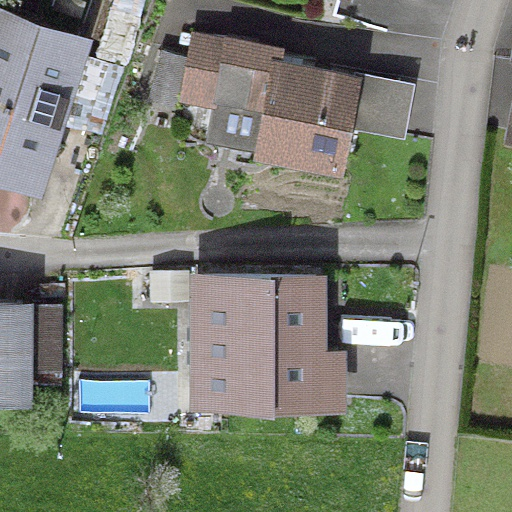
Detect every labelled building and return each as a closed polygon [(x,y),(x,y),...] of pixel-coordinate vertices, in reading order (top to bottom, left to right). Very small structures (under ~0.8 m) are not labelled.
[(0,175),(35,187),(82,44),(0,16),(0,175)] [(257,149),(336,164),(351,83),(273,68),(276,55),(239,49),(232,88),(267,95),(257,149)] [(158,53),(145,102),(172,109),(185,60),(158,53)] [(226,326),(226,401),(311,401),(311,280),(202,280),(202,326),(226,326)] [(18,368),(57,369),(58,309),(19,308),(19,305),(0,304),(0,396),(18,397),(18,368)]
